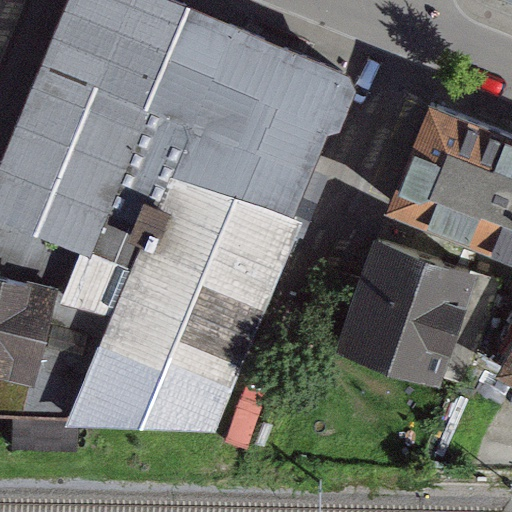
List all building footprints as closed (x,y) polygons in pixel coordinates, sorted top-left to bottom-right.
[(224,21),(166,0),(79,0),(0,214),(0,264),(119,308),(172,166),(224,21)] [(0,0),(0,50),(19,0),(0,0)] [(385,78),(224,21),(172,166),(333,223),(385,78)] [(511,137),(432,105),(384,212),(511,269),(511,137)] [(0,419),(251,437),(333,223),(172,166),(119,308),(0,264),(0,419)] [(477,274),(376,243),(343,350),(444,381),(477,274)] [(511,350),(497,376),(511,384),(511,350)]
